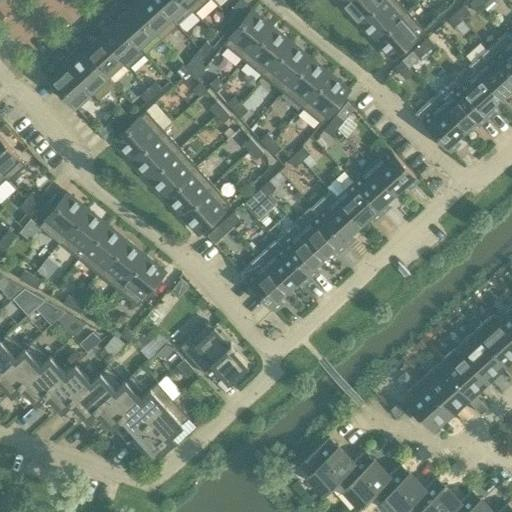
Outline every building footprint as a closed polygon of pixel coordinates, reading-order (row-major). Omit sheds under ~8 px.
[(172,18),(155,0),(137,0),(131,5),(156,32),(171,18),(172,18)] [(184,0),(155,0),(172,18),(171,18),(177,25),(193,10),(194,10),(184,0)] [(184,0),(194,10),(193,10),(195,13),(208,0),(184,0)] [(380,0),(344,0),(342,2),(358,21),(380,0)] [(407,10),(398,0),(380,0),(358,21),(375,39),(407,10)] [(493,0),(487,0),(482,5),(489,13),(498,5),(493,0)] [(131,5),(115,20),(139,46),(140,46),(156,32),(131,5)] [(456,12),(463,19),(470,12),(464,5),(456,12)] [(227,14),(235,21),(241,13),(233,7),(227,14)] [(244,60),(271,26),(251,10),(224,44),(244,60)] [(425,29),(407,10),(375,39),(392,58),(425,29)] [(463,19),(456,12),(448,18),(455,26),(463,19)] [(235,21),(227,14),(220,22),(228,29),(235,21)] [(139,46),(115,20),(99,34),(123,61),(123,62),(128,68),(146,52),(140,46),(139,46)] [(291,41),(271,26),(244,60),(263,75),(291,41)] [(511,36),(507,31),(489,48),(511,73),(511,36)] [(99,34),(83,49),(107,75),(123,62),(123,61),(99,34)] [(428,37),(421,44),(427,51),(434,44),(428,37)] [(199,49),(207,55),(213,47),(206,41),(199,49)] [(291,41),(263,75),(283,91),(310,57),(291,41)] [(427,51),(421,44),(413,51),(419,58),(427,51)] [(511,73),(489,48),(471,64),(477,70),(501,97),(511,88),(511,89),(511,73)] [(74,52),(65,61),(91,90),(107,75),(83,49),(77,54),(74,52)] [(207,55),(199,49),(193,57),(201,63),(207,55)] [(310,57),(283,91),(302,107),(329,73),(310,57)] [(402,74),(409,68),(402,60),(395,67),(402,74)] [(91,90),(65,61),(55,69),(57,72),(50,78),(74,105),(91,90)] [(182,78),(190,71),(183,64),(176,70),(182,78)] [(477,70),(460,86),(459,86),(487,118),(495,111),(491,106),(501,97),(477,70)] [(349,89),(329,73),(302,107),(322,123),(349,89)] [(224,85),(217,77),(210,83),(217,91),(224,85)] [(454,80),(435,96),(465,130),(475,120),(480,125),(487,118),(459,86),(460,86),(454,80)] [(155,81),(147,88),(154,95),(162,88),(155,81)] [(207,90),(200,82),(193,89),(200,96),(207,90)] [(154,95),(147,88),(140,95),(147,102),(154,95)] [(234,110),(241,103),(234,95),(227,102),(234,110)] [(465,130),(435,96),(417,113),(451,151),(459,143),(455,139),(465,130)] [(217,115),(224,108),(217,101),(210,107),(217,115)] [(248,111),(241,103),(234,110),(240,117),(248,111)] [(224,108),(217,115),(224,122),(231,116),(224,108)] [(131,158),(164,129),(147,110),(114,139),(131,158)] [(116,116),(122,124),(130,117),(123,110),(116,116)] [(337,114),(331,122),(338,128),(345,120),(337,114)] [(122,124),(116,116),(108,123),(115,131),(122,124)] [(338,128),(331,122),(324,130),(332,136),(338,128)] [(11,131),(4,124),(0,128),(7,135),(11,131)] [(180,147),(164,129),(131,158),(148,176),(180,147)] [(268,147),(275,141),(268,133),(261,140),(268,147)] [(0,169),(7,177),(6,178),(8,181),(26,165),(0,135),(0,169)] [(250,152),(257,145),(251,138),(243,144),(250,152)] [(282,148),(275,141),(268,147),(275,154),(282,148)] [(257,145),(250,152),(257,159),(264,153),(257,145)] [(296,153),(303,160),(310,153),(303,146),(296,153)] [(180,147),(148,176),(165,195),(197,165),(180,147)] [(372,165),(396,192),(406,183),(410,188),(419,180),(390,149),(372,165)] [(303,160),(296,153),(288,160),(295,167),(303,160)] [(197,165),(165,195),(181,213),(214,184),(197,165)] [(396,192),(372,165),(354,181),(382,213),(390,206),(386,201),(396,192)] [(345,170),(330,184),(338,192),(353,178),(345,170)] [(262,187),(269,194),(276,187),(269,180),(262,187)] [(354,181),(337,197),(336,197),(360,224),(370,215),(374,220),(382,213),(354,181)] [(231,203),(214,184),(181,213),(199,232),(231,203)] [(269,194),(262,187),(254,193),(261,201),(269,194)] [(26,198),(34,205),(40,197),(32,190),(26,198)] [(336,197),(337,197),(331,191),(312,208),(318,214),(318,213),(347,245),(354,238),(350,233),(360,224),(336,197)] [(60,242),(87,208),(67,192),(40,226),(60,242)] [(26,198),(25,199),(23,196),(6,210),(19,223),(34,205),(26,198)] [(87,208),(60,242),(79,258),(106,224),(87,208)] [(226,219),(233,226),(240,219),(234,212),(226,219)] [(318,214),(301,229),(301,230),(325,256),(335,247),(339,252),(347,245),(318,213),(318,214)] [(233,226),(226,219),(219,226),(225,233),(233,226)] [(277,239),(311,277),(319,270),(315,265),(325,256),(301,230),(301,229),(295,223),(277,239)] [(126,239),(106,224),(79,258),(98,273),(126,239)] [(9,229),(2,237),(10,243),(16,235),(9,229)] [(10,243),(2,237),(0,239),(0,248),(4,251),(10,243)] [(126,239),(98,273),(118,289),(145,255),(126,239)] [(277,239),(259,255),(289,288),(299,279),(303,284),(311,277),(277,239)] [(145,255),(118,289),(138,305),(165,271),(145,255)] [(259,255),(241,272),(246,279),(274,309),(283,302),(279,298),(289,288),(259,255)] [(28,283),(33,275),(24,270),(20,278),(28,283)] [(42,280),(33,275),(28,283),(37,288),(42,280)] [(492,276),(489,278),(494,284),(497,282),(492,276)] [(10,300),(24,287),(10,280),(0,288),(10,300)] [(176,284),(149,315),(162,326),(189,295),(176,284)] [(474,292),(471,294),(476,300),(479,298),(474,292)] [(77,299),(72,308),(86,316),(95,304),(82,294),(78,300),(77,299)] [(72,308),(77,299),(68,295),(64,303),(72,308)] [(65,311),(46,301),(39,307),(53,322),(65,311)] [(511,307),(500,319),(499,320),(511,334),(511,307)] [(456,308),(453,310),(459,316),(462,314),(456,308)] [(87,324),(67,312),(59,320),(74,337),(87,324)] [(475,329),(505,362),(509,359),(511,356),(511,334),(499,320),(500,319),(494,312),(475,329)] [(240,370),(247,363),(230,345),(233,343),(231,341),(222,331),(219,333),(214,327),(208,321),(191,336),(180,346),(206,375),(216,366),(228,380),(230,379),(232,381),(242,372),(240,370)] [(438,324),(435,327),(441,332),(444,330),(438,324)] [(129,340),(134,332),(125,326),(120,335),(129,340)] [(475,329),(458,345),(487,378),(501,365),(505,362),(475,329)] [(88,352),(101,340),(93,331),(80,343),(88,352)] [(0,339),(0,371),(22,351),(22,350),(7,334),(0,339)] [(116,357),(127,344),(116,335),(105,348),(116,357)] [(418,343),(423,349),(426,346),(421,340),(418,343)] [(22,351),(0,371),(0,388),(5,384),(11,392),(47,359),(32,342),(25,348),(25,347),(22,350),(22,351)] [(167,342),(159,350),(163,355),(174,346),(167,342)] [(440,361),(469,394),(473,391),(487,378),(458,345),(440,361)] [(36,400),(66,373),(50,356),(47,359),(11,392),(20,401),(30,393),(36,400)] [(403,356),(400,359),(405,365),(408,362),(403,356)] [(195,370),(184,359),(176,366),(177,366),(188,377),(195,370)] [(511,362),(509,359),(505,362),(501,365),(509,374),(511,370),(511,362)] [(440,361),(422,377),(452,411),(466,398),(469,394),(440,361)] [(72,367),(66,373),(36,400),(45,409),(55,401),(61,407),(91,380),(76,363),(72,367)] [(122,383),(107,366),(101,372),(100,372),(91,380),(61,407),(70,418),(80,409),(86,416),(122,383)] [(122,383),(86,416),(95,426),(105,417),(112,424),(148,392),(147,391),(132,374),(126,380),(125,380),(122,383)] [(452,411),(422,377),(403,394),(412,404),(408,407),(418,419),(422,415),(433,427),(452,411)] [(198,394),(206,386),(198,378),(190,385),(198,394)] [(150,388),(147,391),(148,392),(112,424),(127,441),(173,400),(157,382),(151,388),(150,388)] [(469,394),(466,398),(473,406),(480,399),(473,391),(469,394)] [(488,408),(480,399),(473,406),(481,414),(488,408)] [(188,417),(173,400),(127,441),(139,455),(149,446),(152,450),(161,441),(165,446),(173,438),(170,434),(182,423),(188,417)] [(397,403),(390,409),(398,417),(405,411),(397,403)] [(353,462),(353,461),(338,445),(338,446),(329,437),(301,463),(324,489),(337,477),(353,462)] [(365,450),(353,461),(353,462),(337,477),(360,502),(373,490),(372,490),(389,475),(388,474),(374,458),(373,459),(365,450)] [(401,463),(388,474),(389,475),(372,490),(373,490),(392,511),(398,511),(408,503),(424,488),(409,471),(409,472),(401,463)] [(436,476),(424,488),(408,503),(415,511),(447,511),(460,501),(459,501),(445,485),(444,485),(436,476)] [(472,490),(459,501),(460,501),(447,511),(493,511),(480,498),(472,490)] [(511,511),(511,507),(507,503),(497,511),(511,511)]
